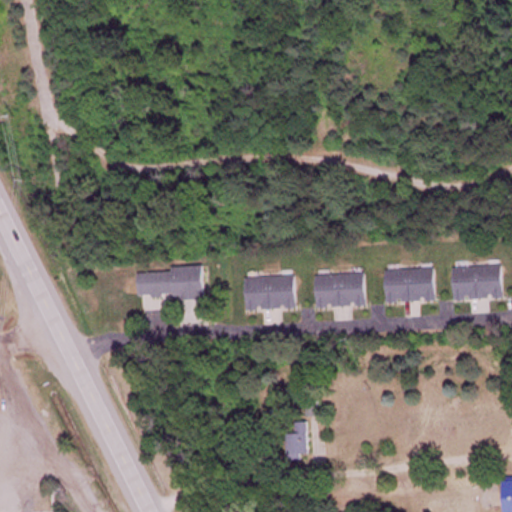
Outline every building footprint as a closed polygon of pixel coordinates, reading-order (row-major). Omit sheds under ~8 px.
[(459,268),(460,301),(509,299),(508,266),(459,268)] [(181,301),(210,300),(209,269),(143,271),(144,296),(181,295),(181,301)] [(441,302),(441,270),(391,271),(391,303),(441,302)] [(321,276),(322,308),(372,307),(371,275),(321,276)] [(252,311),(302,309),(301,277),(251,279),(252,311)] [(290,460),(313,460),(313,423),(290,423),(290,460)]
